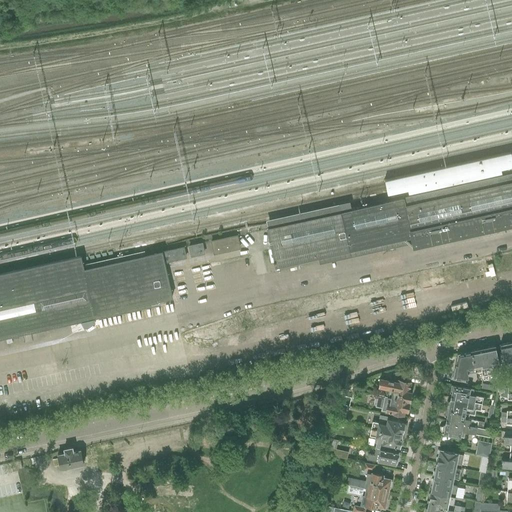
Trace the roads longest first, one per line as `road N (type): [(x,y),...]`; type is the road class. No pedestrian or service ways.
road 1 (tertiary): [(0,446),(440,344)]
road 2 (residential): [(408,511),(440,344)]
